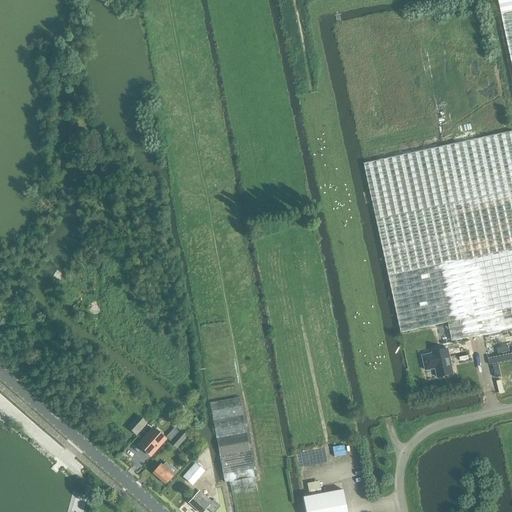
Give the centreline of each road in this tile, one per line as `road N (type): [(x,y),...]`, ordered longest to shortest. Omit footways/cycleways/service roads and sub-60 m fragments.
road 1 (tertiary): [(158,511),(0,372)]
road 2 (residential): [(403,511),(399,474),(410,444),(431,428),(511,409)]
